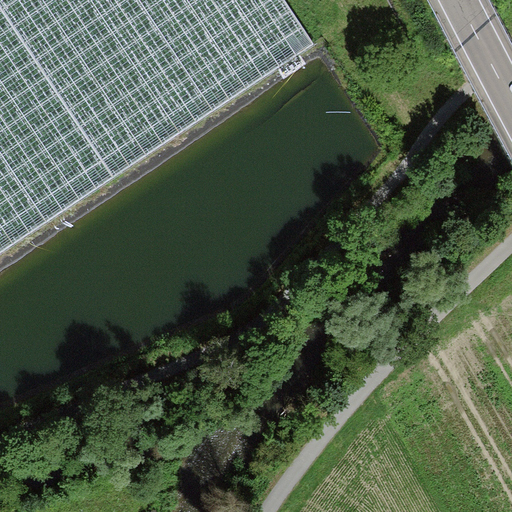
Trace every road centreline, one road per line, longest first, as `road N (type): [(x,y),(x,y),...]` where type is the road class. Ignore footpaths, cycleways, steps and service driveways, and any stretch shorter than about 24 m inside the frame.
road 1 (track): [(511,46),(455,102),(321,265),(197,365),(0,448)]
road 2 (track): [(257,511),(359,377),(511,242)]
